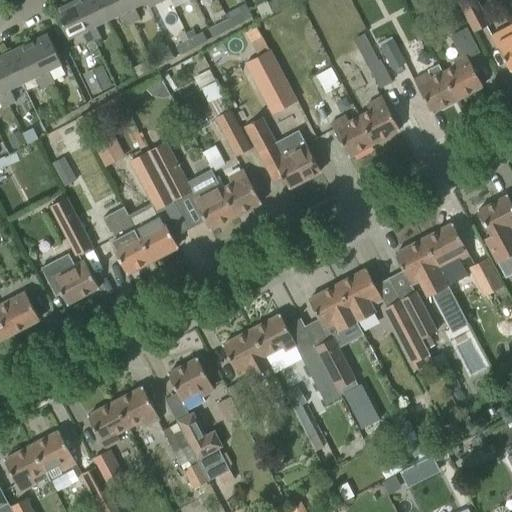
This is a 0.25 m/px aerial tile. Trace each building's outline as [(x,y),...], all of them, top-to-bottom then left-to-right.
[(94,42),(73,0),(72,0),(54,9),(68,39),(81,33),(87,45),(94,42)] [(97,0),(73,0),(94,42),(101,39),(95,26),(108,20),(97,0)] [(121,0),(97,0),(108,20),(120,14),(126,26),(133,23),(121,0)] [(121,0),(133,23),(140,20),(134,8),(146,2),(147,2),(145,0),(121,0)] [(466,0),(457,5),(473,33),(490,24),(476,0),(466,0)] [(240,12),(227,18),(231,27),(244,20),(240,12)] [(227,18),(207,28),(212,38),(231,27),(227,18)] [(511,23),(490,35),(500,54),(510,71),(511,70),(511,23)] [(451,66),(442,71),(456,99),(482,86),(468,58),(479,52),(466,28),(449,36),(460,56),(449,62),(451,66)] [(202,32),(189,39),(193,48),(207,41),(202,32)] [(47,34),(27,44),(48,86),(54,83),(48,71),(62,64),(47,34)] [(367,67),(379,88),(391,81),(380,60),(378,61),(363,34),(352,40),(366,67),(367,67)] [(193,48),(189,39),(174,46),(179,55),(193,48)] [(380,48),(391,70),(405,62),(394,41),(380,48)] [(27,44),(8,53),(22,83),(34,78),(40,90),(48,86),(27,44)] [(269,51),(246,63),(272,113),(295,101),(269,51)] [(8,53),(0,56),(0,87),(8,105),(15,102),(9,90),(22,83),(8,53)] [(82,74),(92,95),(111,86),(102,65),(82,74)] [(316,76),(325,93),(340,85),(330,68),(316,76)] [(456,99),(442,71),(431,77),(428,71),(413,79),(431,113),(456,99)] [(0,106),(1,108),(8,105),(0,87),(0,106)] [(368,110),(359,115),(373,143),(399,130),(381,96),(365,104),(368,110)] [(251,148),(230,109),(214,118),(234,157),(251,148)] [(262,115),(244,125),(258,151),(264,163),(273,181),(282,176),(288,188),(320,171),(311,154),(305,143),(298,130),(276,142),(262,115)] [(373,143),(359,115),(348,121),(345,115),(329,122),(348,157),(373,143)] [(21,132),(26,142),(37,136),(32,127),(21,132)] [(117,145),(111,133),(93,142),(99,155),(117,145)] [(148,151),(174,200),(191,191),(165,142),(148,151)] [(174,200),(148,151),(130,161),(156,210),(173,201),(174,200)] [(7,165),(18,160),(15,153),(4,158),(4,157),(0,158),(0,169),(8,166),(7,165)] [(63,187),(77,180),(64,157),(50,163),(63,187)] [(231,183),(222,188),(236,216),(261,203),(243,170),(228,178),(231,183)] [(236,216),(222,188),(221,189),(218,182),(191,196),(192,197),(209,230),(236,216)] [(484,239),(497,263),(511,255),(511,231),(511,232),(511,231),(511,204),(507,195),(477,211),(490,236),(484,239)] [(49,206),(75,256),(92,247),(66,197),(49,206)] [(123,206),(102,217),(110,232),(118,228),(121,233),(108,240),(117,256),(126,273),(152,260),(137,232),(134,226),(128,215),(128,214),(123,206)] [(144,221),(134,226),(137,232),(152,260),(177,246),(173,237),(168,229),(160,212),(144,221)] [(452,224),(424,239),(438,266),(454,257),(456,262),(469,255),(452,224)] [(438,266),(424,239),(394,254),(411,285),(419,280),(428,297),(433,294),(444,314),(459,307),(438,266)] [(40,268),(55,296),(60,293),(66,305),(98,288),(84,260),(74,265),(68,253),(40,268)] [(366,269),(337,284),(357,322),(376,312),(373,306),(383,301),(366,269)] [(357,322),(337,284),(308,300),(325,331),(334,326),(337,333),(357,322)] [(416,291),(401,299),(422,339),(436,331),(416,291)] [(25,292),(0,304),(0,320),(8,335),(39,319),(25,292)] [(422,339),(401,299),(382,309),(411,364),(429,355),(421,339),(422,339)] [(280,315),(250,330),(265,357),(281,348),(284,353),(297,346),(280,315)] [(0,339),(8,335),(0,320),(0,339)] [(250,378),(270,368),(271,368),(268,363),(269,362),(265,357),(250,330),(222,345),(238,377),(248,372),(250,378)] [(314,346),(313,347),(316,353),(336,390),(339,396),(340,397),(342,396),(361,431),(380,421),(362,386),(359,387),(356,380),(332,337),(314,346)] [(441,353),(431,359),(437,372),(448,366),(441,353)] [(167,374),(176,392),(187,412),(205,403),(202,397),(214,391),(197,358),(167,374)] [(225,388),(238,416),(252,409),(239,382),(225,388)] [(142,387),(115,401),(129,428),(140,422),(143,429),(160,420),(142,387)] [(129,428),(115,401),(87,416),(104,449),(120,441),(116,435),(129,428)] [(188,413),(175,420),(207,482),(228,471),(217,449),(222,446),(213,430),(204,435),(202,430),(195,417),(192,412),(188,413)] [(503,422),(509,434),(511,432),(511,421),(511,419),(503,422)] [(161,432),(192,489),(206,481),(197,462),(196,463),(176,424),(161,432)] [(31,445),(45,472),(49,480),(61,474),(60,472),(76,464),(59,431),(31,445)] [(491,444),(477,451),(481,459),(495,452),(491,444)] [(45,472),(31,445),(3,460),(21,493),(36,485),(35,483),(48,477),(45,472)] [(105,452),(92,459),(102,477),(108,488),(121,481),(115,470),(105,452)] [(454,462),(459,473),(472,466),(466,456),(454,462)] [(79,474),(99,511),(118,511),(94,466),(79,474)] [(32,511),(25,498),(10,506),(12,511),(32,511)] [(305,511),(300,501),(287,507),(289,511),(305,511)] [(289,511),(287,507),(285,502),(270,510),(270,511),(289,511)]
